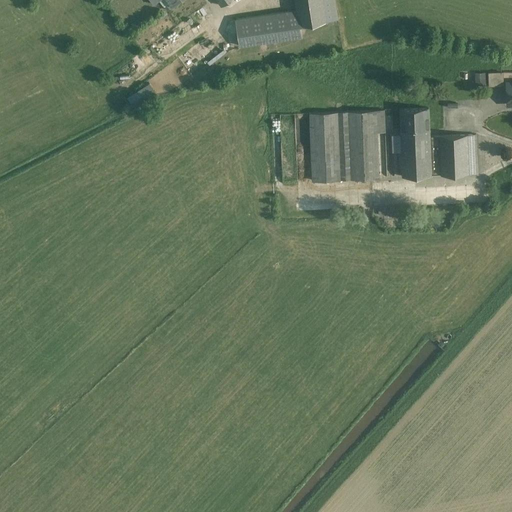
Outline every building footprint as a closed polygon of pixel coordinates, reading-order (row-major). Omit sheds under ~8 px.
[(296,0),(298,10),(301,26),(326,22),(322,0),(296,0)] [(334,0),(322,0),(326,22),(338,20),(334,0)] [(240,47),(302,37),(298,10),(236,20),(240,47)] [(485,72),(474,72),(474,85),(485,85),(485,72)] [(503,72),(489,73),(489,86),(503,85),(503,72)] [(132,106),(134,111),(157,96),(148,83),(126,97),(132,106)] [(400,109),(401,130),(420,130),(421,132),(430,131),(429,108),(400,109)] [(376,110),(348,111),(351,179),(379,178),(377,132),(376,110)] [(384,110),(376,110),(377,132),(385,132),(384,110)] [(348,111),(338,112),(341,179),(351,179),(348,111)] [(338,112),(310,113),(313,181),(341,179),(338,112)] [(420,130),(401,130),(403,176),(431,175),(430,136),(430,131),(421,132),(420,130)] [(476,134),(468,135),(469,174),(478,173),(476,134)] [(443,136),(430,136),(431,175),(469,174),(468,135),(443,136)] [(461,203),(460,190),(418,192),(418,193),(412,193),(412,205),(461,203)] [(378,207),(378,208),(378,215),(405,214),(404,206),(388,207),(380,207),(378,207)] [(439,336),(433,342),(435,344),(438,346),(440,344),(454,340),(452,332),(439,336)]
